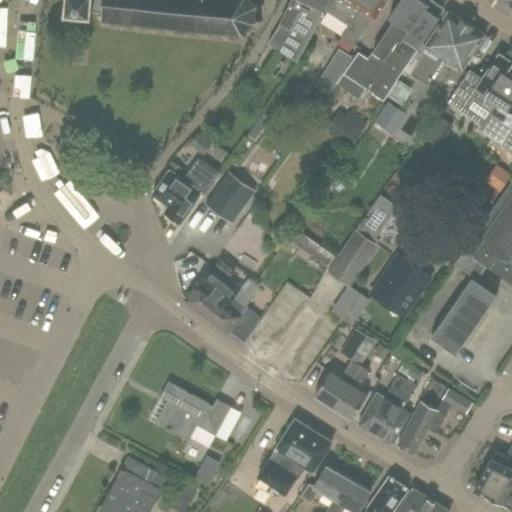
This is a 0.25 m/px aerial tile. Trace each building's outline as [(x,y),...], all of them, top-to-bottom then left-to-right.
[(205,26),(222,28),(221,38),(226,38),(227,29),(239,31),(242,39),(246,38),(243,29),(252,21),(260,26),(262,21),(254,17),(256,6),(264,4),(262,0),(257,0),(254,1),(253,0),(68,0),(68,6),(102,9),(102,11),(98,10),(97,15),(101,15),(101,16),(102,16),(101,25),(106,26),(107,16),(135,19),(134,29),(139,29),(140,19),(168,22),(167,32),(172,32),(173,23),(201,26),(200,35),(204,36),(205,26)] [(268,42),(297,61),(329,0),(290,0),(280,22),(268,42)] [(332,0),(326,10),(349,24),(337,42),(349,50),(372,16),(375,18),(386,0),(332,0)] [(397,79),(419,46),(442,11),(426,0),(398,0),(389,14),(394,18),(373,50),(374,51),(369,58),(358,51),(343,72),(342,72),(336,82),(345,88),(357,96),(364,86),(383,99),(396,78),(397,79)] [(444,57),(462,69),(485,34),(448,10),(427,41),(428,44),(440,52),(436,58),(425,51),(410,73),(427,84),(444,57)] [(343,70),(352,56),(345,51),(336,65),(343,70)] [(479,129),(511,151),(511,60),(499,52),(482,77),(470,69),(455,90),(470,101),(474,94),(494,107),(479,129)] [(412,89),(398,79),(388,94),(402,103),(412,89)] [(325,129),(350,147),(367,123),(349,110),(346,115),(339,110),(325,129)] [(421,142),(435,152),(454,125),(439,115),(421,142)] [(204,154),(212,143),(197,132),(189,142),(204,154)] [(220,170),(217,168),(197,155),(182,177),(169,168),(152,192),(169,204),(164,210),(180,221),(201,191),(204,193),(220,170)] [(511,174),(496,163),(485,179),(500,190),(511,174)] [(232,222),(255,190),(228,171),(205,203),(213,208),(229,220),(232,222)] [(472,275),(431,335),(450,348),(456,352),(497,293),(477,279),(487,265),(511,282),(511,281),(511,179),(476,232),(466,245),(464,249),(454,263),(472,275)] [(381,193),(355,230),(375,244),(380,238),(377,236),(398,205),(381,193)] [(297,227),(289,238),(299,245),(307,234),(297,227)] [(327,269),(350,285),(377,245),(375,244),(355,230),(354,230),(327,269)] [(429,274),(405,257),(382,290),(406,307),(429,274)] [(239,288),(210,266),(198,281),(186,296),(187,300),(194,306),(226,332),(227,331),(240,342),(242,344),(257,323),(262,317),(249,307),(234,296),(239,288)] [(355,284),(337,308),(358,323),(376,299),(355,284)] [(384,359),(390,349),(380,343),(374,353),(384,359)] [(314,393),(333,405),(360,364),(352,358),(340,375),(330,369),(314,393)] [(404,361),(398,370),(408,376),(413,367),(404,361)] [(360,364),(333,405),(352,418),(368,393),(358,387),(369,369),(360,364)] [(419,379),(423,372),(414,367),(410,374),(419,379)] [(393,401),(407,378),(397,372),(383,395),(376,392),(358,423),(375,433),(393,401)] [(392,443),(407,417),(410,411),(403,407),(417,383),(407,378),(393,401),(375,433),(392,443)] [(216,434),(225,417),(232,405),(217,397),(213,405),(169,380),(161,395),(168,399),(158,417),(156,420),(189,438),(191,436),(209,446),(216,434)] [(449,387),(442,398),(451,404),(466,412),(473,401),(449,387)] [(412,417),(397,444),(414,453),(428,427),(432,429),(436,431),(442,421),(444,417),(451,404),(442,398),(436,408),(421,400),(412,417)] [(286,494),(304,465),(313,470),(332,440),(296,417),(276,446),(257,475),(286,494)] [(501,500),(511,481),(511,443),(506,455),(496,450),(492,457),(492,456),(475,487),(501,501),(501,500)] [(165,474),(130,455),(121,473),(122,474),(101,511),(146,511),(160,488),(158,487),(165,474)] [(209,484),(220,462),(207,455),(196,477),(209,484)] [(323,485),(337,494),(339,495),(349,477),(327,464),(314,485),(310,482),(300,497),(311,503),(323,485)] [(390,511),(408,488),(390,475),(364,511),(390,511)] [(372,490),(349,477),(339,495),(337,494),(326,511),(337,511),(343,503),(359,511),(372,490)] [(511,481),(501,500),(511,505),(511,481)] [(184,511),(196,490),(182,483),(171,505),(184,511)] [(397,511),(449,511),(451,510),(414,487),(397,511)]
